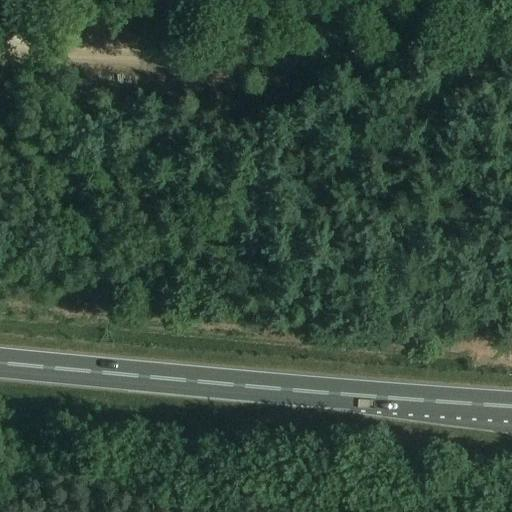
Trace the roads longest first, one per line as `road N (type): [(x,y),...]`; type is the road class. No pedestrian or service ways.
road 1 (trunk): [(511,407),(0,363)]
road 2 (track): [(511,52),(0,47)]
